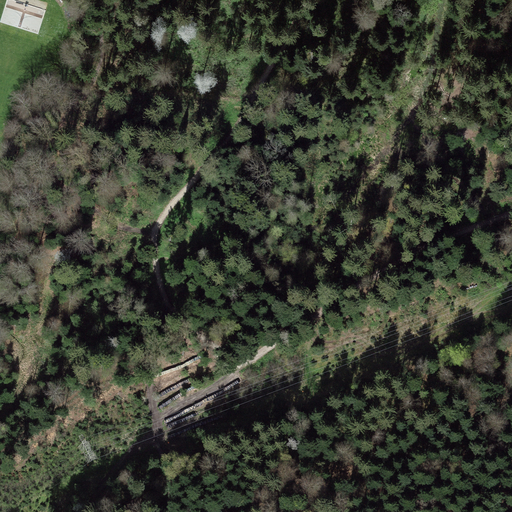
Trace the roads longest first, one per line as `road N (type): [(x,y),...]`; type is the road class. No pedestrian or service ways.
road 1 (track): [(240,362),(170,311),(156,269),(155,230),(211,161),(303,0)]
road 2 (track): [(511,214),(402,258),(240,362)]
road 3 (track): [(141,311),(175,511)]
